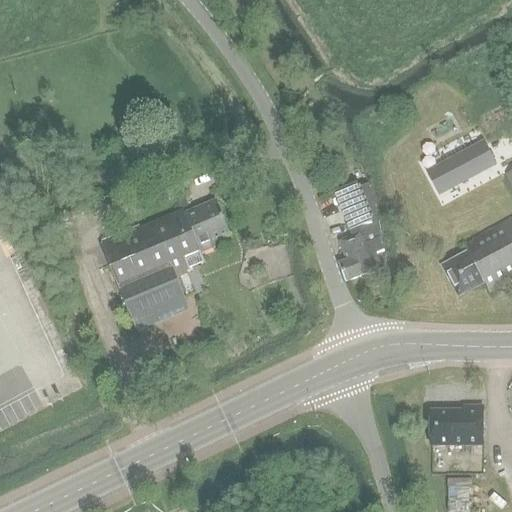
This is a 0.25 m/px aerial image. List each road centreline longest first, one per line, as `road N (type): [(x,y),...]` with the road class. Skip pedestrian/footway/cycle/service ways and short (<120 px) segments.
road 1 (residential): [(353,358),(279,136),(187,0)]
road 2 (tertiary): [(27,511),(353,358)]
road 3 (tertiary): [(353,358),(401,346),(511,349)]
road 4 (unclassified): [(390,511),(353,358)]
